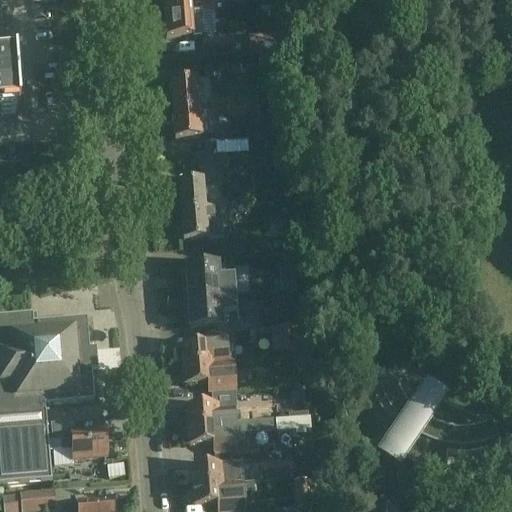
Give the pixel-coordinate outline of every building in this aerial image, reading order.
[(0,0),(0,119),(15,118),(15,120),(17,120),(12,66),(4,67),(0,21),(0,0)] [(161,0),(162,10),(200,7),(201,14),(214,13),(213,0),(201,1),(200,0),(161,0)] [(215,0),(213,0),(214,13),(226,13),(226,5),(225,5),(225,4),(224,0),(215,0)] [(200,7),(162,10),(165,40),(201,37),(201,36),(202,36),(201,24),(201,14),(200,7)] [(201,57),(223,55),(234,54),(233,40),(200,42),(201,57)] [(223,55),(201,57),(202,73),(225,72),(223,55)] [(200,107),(197,81),(170,83),(172,111),(200,109),(200,107)] [(235,100),(221,101),(222,114),(236,113),(235,100)] [(222,114),(221,101),(209,102),(210,107),(210,115),(222,114)] [(200,109),(172,111),(174,141),(202,139),(200,111),(200,109)] [(236,138),(213,139),(214,151),(237,150),(236,138)] [(265,141),(265,153),(281,153),(281,141),(265,141)] [(200,182),(178,184),(180,213),(220,210),(221,218),(233,217),(232,203),(220,204),(218,181),(219,181),(218,162),(199,163),(200,182)] [(286,193),(271,188),(268,200),(283,204),(286,193)] [(232,203),(233,217),(246,216),(245,202),(232,203)] [(182,237),(182,242),(223,239),(222,223),(218,223),(217,219),(221,218),(220,210),(180,213),(181,228),(177,228),(178,237),(182,237)] [(229,247),(206,248),(207,260),(230,259),(229,247)] [(187,299),(235,296),(232,266),(184,269),(187,299)] [(236,323),(235,296),(187,299),(189,329),(213,327),(213,334),(225,334),(243,332),(251,332),(250,322),(236,323)] [(0,433),(48,429),(46,413),(42,413),(42,406),(91,401),(89,371),(95,370),(93,349),(87,349),(84,319),(30,324),(29,316),(33,316),(33,315),(0,317),(0,433)] [(271,331),(273,352),(273,354),(303,352),(300,329),(271,331)] [(225,334),(213,334),(204,335),(205,345),(181,347),(181,350),(176,350),(177,364),(182,364),(182,367),(227,363),(225,334)] [(233,363),(227,363),(182,367),(184,387),(205,385),(206,395),(235,394),(234,383),(233,363)] [(370,380),(369,380),(372,393),(377,406),(384,418),(393,429),(381,440),(384,444),(387,447),(381,457),(396,467),(402,458),(415,465),(429,470),(443,473),(446,456),(463,457),(479,455),(491,452),(502,447),(501,446),(500,447),(489,425),(484,427),(479,425),(397,388),(396,383),(388,386),(385,376),(370,380)] [(239,423),(273,421),(272,408),(257,410),(257,411),(235,413),(234,410),(219,410),(219,407),(236,405),(235,395),(213,397),(214,405),(185,407),(187,427),(236,423),(239,423)] [(298,420),(273,421),(239,423),(240,436),(298,431),(298,420)] [(239,423),(236,423),(187,427),(188,447),(212,445),(212,455),(213,455),(238,453),(237,443),(240,443),(240,436),(239,423)] [(0,487),(53,482),(48,429),(0,433),(0,487)] [(102,432),(70,435),(72,461),(104,458),(102,432)] [(238,453),(213,455),(214,466),(190,468),(192,486),(252,482),(252,475),(220,478),(219,465),(239,464),(238,453)] [(371,470),(380,476),(381,476),(386,470),(377,463),(371,470)] [(291,466),(260,468),(261,482),(292,480),(291,466)] [(123,467),(106,469),(109,481),(125,479),(123,467)] [(315,480),(292,484),(295,501),(317,497),(315,480)] [(252,482),(192,486),(193,508),(216,506),(216,511),(245,511),(243,495),(254,495),(253,484),(252,482)] [(256,488),(257,497),(291,496),(290,487),(256,488)] [(19,498),(20,511),(55,511),(53,494),(19,498)] [(20,511),(19,498),(4,499),(4,511),(20,511)] [(63,511),(109,511),(109,501),(94,503),(93,499),(74,501),(75,508),(63,509),(63,511)]
